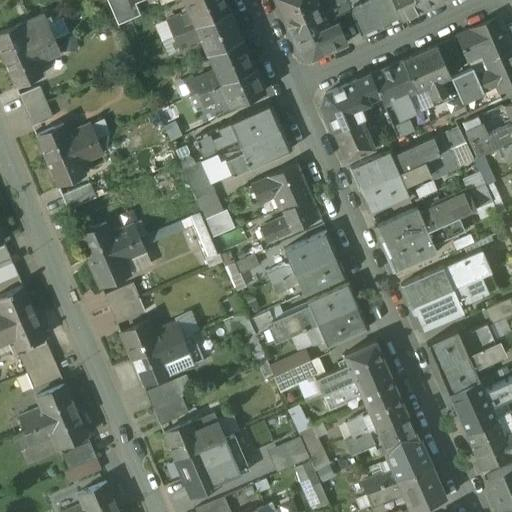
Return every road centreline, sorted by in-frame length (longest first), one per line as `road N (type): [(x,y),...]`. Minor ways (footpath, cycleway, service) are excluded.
road 1 (residential): [(288,87),(478,511)]
road 2 (residential): [(159,511),(0,139)]
road 3 (residential): [(476,0),(288,87)]
